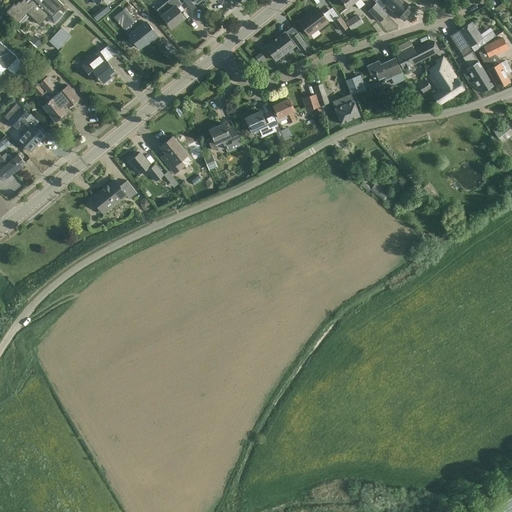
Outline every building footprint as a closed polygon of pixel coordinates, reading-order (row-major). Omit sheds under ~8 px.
[(65,5),(59,0),(32,0),(29,3),(26,0),(24,0),(22,3),(20,1),(16,5),(15,4),(8,12),(19,23),(29,13),(39,24),(46,17),(48,18),(54,24),(63,14),(59,11),(65,5)] [(185,17),(177,7),(182,3),(178,0),(168,0),(165,2),(171,9),(162,16),(171,27),(185,17)] [(341,0),(348,8),(354,3),(359,9),(365,4),(361,0),(341,0)] [(413,9),(403,0),(372,0),(376,3),(382,8),(385,4),(404,20),(413,9)] [(376,3),(368,11),(379,22),(388,14),(382,8),(376,3)] [(114,17),(124,30),(136,21),(125,8),(114,17)] [(309,35),(328,21),(318,8),(299,22),(309,35)] [(351,30),(363,23),(358,14),(346,22),(351,30)] [(341,32),(348,27),(340,16),(333,21),(341,32)] [(490,28),(480,34),(471,22),(460,30),(471,46),(474,51),(486,44),(485,43),(496,36),(490,28)] [(139,49),(156,35),(146,23),(129,36),(139,49)] [(62,27),(49,41),(58,49),(70,36),(62,27)] [(493,85),(479,62),(459,30),(450,36),(463,56),(462,57),(469,68),(467,69),(468,71),(463,74),(469,83),(474,80),(482,93),(487,89),(493,85)] [(276,60),(295,46),(285,32),(266,47),(276,60)] [(300,48),(305,44),(297,34),(292,38),(300,48)] [(510,82),(500,63),(496,55),(508,49),(502,36),(483,46),(484,48),(479,52),(497,88),(510,82)] [(40,49),(44,44),(39,39),(34,44),(40,49)] [(0,76),(18,57),(0,41),(0,76)] [(405,74),(414,69),(412,65),(420,61),(419,59),(436,50),(431,41),(414,50),(412,47),(401,53),(400,50),(394,53),(403,70),(405,74)] [(111,77),(110,75),(115,72),(106,61),(112,57),(105,48),(83,66),(94,79),(98,76),(98,77),(97,77),(99,79),(99,78),(103,83),(111,77)] [(439,105),(464,89),(443,57),(436,62),(440,69),(429,76),(439,92),(433,95),(439,105)] [(405,79),(395,58),(380,64),(379,61),(367,66),(370,74),(375,72),(378,79),(385,76),(386,80),(392,77),(395,84),(405,79)] [(351,95),(363,90),(358,75),(345,80),(350,94),(351,95)] [(57,87),(48,76),(40,83),(48,94),(50,93),(55,89),(57,87)] [(416,83),(423,93),(431,88),(424,78),(416,83)] [(313,86),(320,106),(329,103),(323,83),(313,86)] [(39,97),(45,92),(38,84),(32,88),(39,97)] [(53,97),(44,105),(56,121),(58,120),(59,121),(61,121),(65,118),(65,115),(64,114),(66,113),(62,108),(66,105),(68,107),(79,99),(68,85),(59,93),(55,89),(50,93),(53,97)] [(306,111),(320,106),(316,94),(302,98),(306,111)] [(354,101),(351,95),(350,94),(332,101),(335,109),(341,123),(360,116),(354,101)] [(296,120),(292,111),(294,110),(289,99),(274,106),(276,112),(273,113),(278,123),(286,119),(288,124),(296,120)] [(33,124),(32,125),(26,119),(31,115),(21,106),(7,121),(17,129),(20,126),(27,131),(19,140),(31,151),(41,140),(46,135),(33,124)] [(268,122),(266,123),(261,111),(245,118),(252,132),(258,128),(263,137),(276,131),(275,127),(278,126),(273,115),(266,118),(268,122)] [(227,130),(225,123),(210,130),(213,137),(208,140),(213,150),(218,148),(216,144),(223,141),(228,152),(242,145),(234,127),(227,130)] [(511,135),(511,131),(506,123),(501,127),(498,124),(491,128),(501,143),(511,135)] [(166,153),(162,157),(175,173),(184,165),(180,161),(187,155),(174,138),(162,148),(166,153)] [(3,142),(0,144),(0,154),(7,163),(8,163),(15,172),(26,163),(19,154),(11,160),(6,153),(10,150),(3,142)] [(165,174),(161,169),(155,163),(152,166),(151,165),(140,152),(130,160),(141,173),(146,169),(156,181),(165,174)] [(203,156),(209,170),(217,167),(211,153),(203,156)] [(0,167),(0,168),(0,175),(4,180),(15,172),(8,163),(7,163),(0,154),(0,167)] [(170,180),(174,177),(169,171),(165,174),(170,180)] [(137,192),(127,181),(120,186),(116,181),(109,186),(108,185),(104,188),(105,190),(92,200),(103,213),(126,194),(129,199),(137,192)] [(390,193),(376,182),(369,191),(383,202),(390,193)] [(150,204),(145,197),(141,201),(141,204),(143,208),(150,204)]
